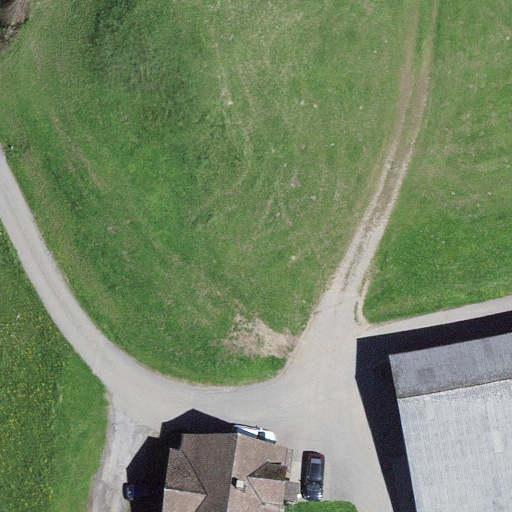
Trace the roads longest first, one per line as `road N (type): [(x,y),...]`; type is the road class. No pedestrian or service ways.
road 1 (track): [(326,364),(432,50),(431,0)]
road 2 (unclassified): [(0,181),(95,352),(137,385),(109,511)]
